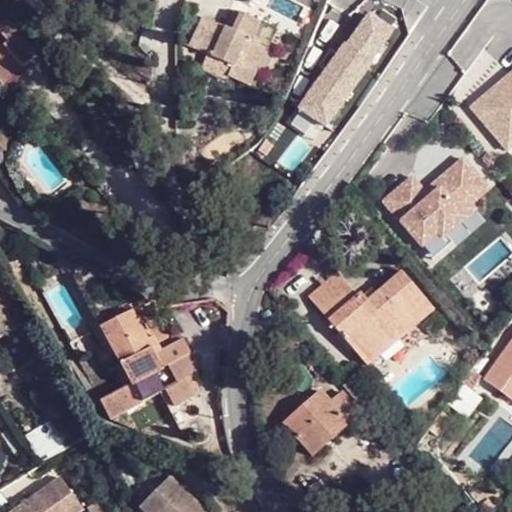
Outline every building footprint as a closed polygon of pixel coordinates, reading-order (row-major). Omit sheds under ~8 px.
[(365,0),(286,115),(320,138),(403,17),(378,0),(365,0)] [(263,45),(268,47),(275,29),(239,14),(232,30),(202,17),(190,48),(209,57),(235,68),(230,78),(250,87),(258,70),(254,67),(263,45)] [(0,87),(37,55),(7,21),(0,28),(0,87)] [(254,67),(258,70),(266,73),(275,50),(268,47),(263,45),(254,67)] [(67,56),(58,47),(47,57),(57,66),(67,56)] [(235,68),(209,57),(202,71),(229,82),(230,78),(235,68)] [(511,67),(462,111),(502,158),(511,149),(511,67)] [(376,203),(421,255),(492,193),(460,156),(422,189),(409,174),(376,203)] [(326,321),(353,354),(386,327),(396,340),(431,310),(399,271),(367,299),(353,281),(346,286),(335,273),(310,296),(329,318),(326,321)] [(156,355),(147,338),(132,310),(98,328),(130,387),(150,376),(163,369),(156,355)] [(364,367),(396,340),(386,327),(353,354),(364,367)] [(130,387),(98,328),(91,331),(124,390),(130,387)] [(511,333),(480,377),(510,401),(511,398),(511,333)] [(147,338),(156,355),(163,351),(154,335),(147,338)] [(181,380),(191,374),(202,368),(187,340),(184,341),(182,339),(175,343),(183,356),(171,364),(181,380)] [(156,355),(163,369),(171,364),(163,351),(156,355)] [(181,380),(164,390),(175,408),(202,392),(191,374),(181,380)] [(101,401),(112,421),(135,408),(159,393),(160,393),(150,376),(130,387),(124,390),(101,401)] [(480,377),(473,386),(503,409),(510,401),(480,377)] [(160,393),(159,393),(170,411),(175,408),(164,390),(160,393)] [(320,390),(281,424),(310,457),(361,412),(342,390),(329,400),(320,390)] [(208,511),(172,476),(140,507),(145,511),(208,511)] [(51,479),(39,487),(57,511),(74,511),(76,511),(51,479)] [(57,511),(39,487),(5,511),(57,511)]
